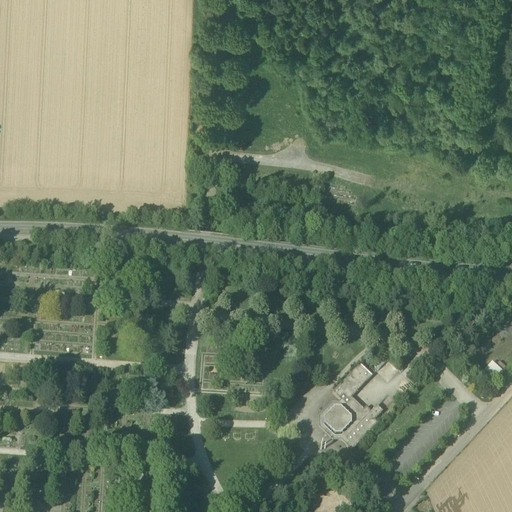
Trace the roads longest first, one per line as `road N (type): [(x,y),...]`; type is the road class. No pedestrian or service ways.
road 1 (unclassified): [(511,273),(0,229)]
road 2 (residential): [(396,511),(511,389)]
